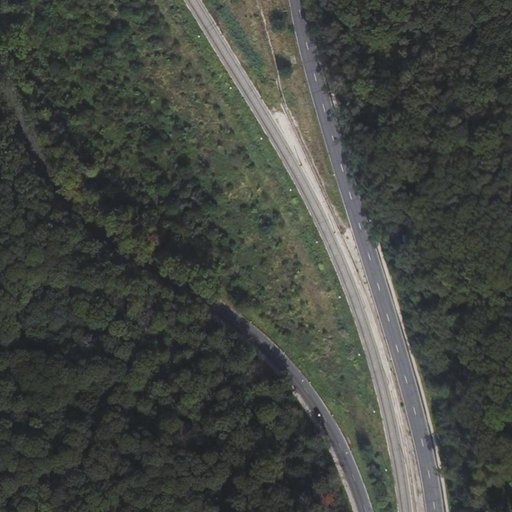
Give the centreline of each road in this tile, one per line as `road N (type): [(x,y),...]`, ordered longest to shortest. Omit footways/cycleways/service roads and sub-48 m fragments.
road 1 (secondary): [(0,77),(47,176),(110,248),(237,322),(290,370),(330,428),(364,511)]
road 2 (secondary): [(434,511),(419,429),(297,0)]
road 3 (track): [(382,302),(285,102),(257,0)]
